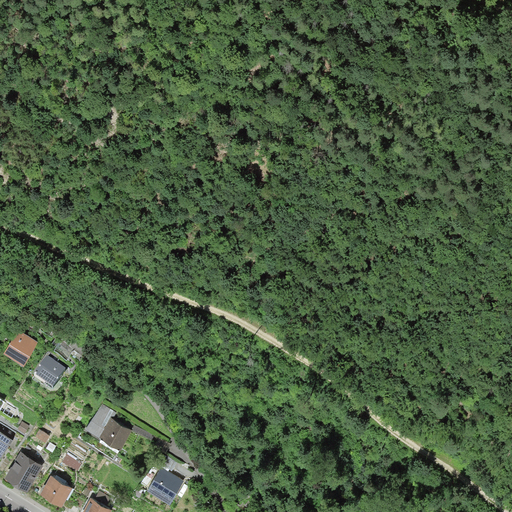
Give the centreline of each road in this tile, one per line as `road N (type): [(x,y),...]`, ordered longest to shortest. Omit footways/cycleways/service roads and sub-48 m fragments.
road 1 (track): [(0,221),(289,349),(510,511)]
road 2 (residential): [(225,511),(150,394),(31,317)]
